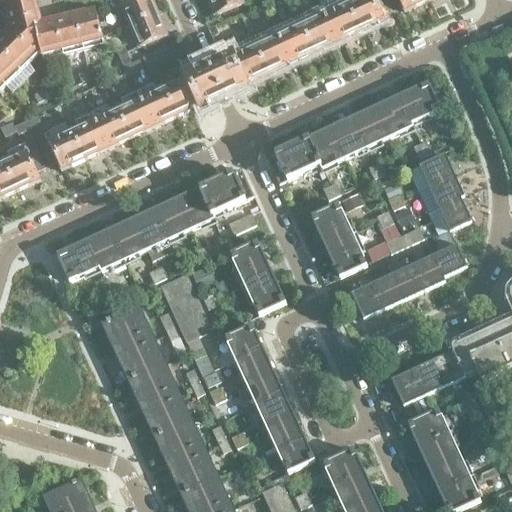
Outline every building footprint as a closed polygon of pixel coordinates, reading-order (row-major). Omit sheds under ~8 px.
[(41,0),(40,0),(1,0),(4,9),(35,2),(41,0)] [(158,16),(151,0),(137,0),(121,7),(130,28),(158,16)] [(243,6),(240,0),(207,0),(216,18),(217,17),(243,6)] [(384,24),(372,0),(352,0),(346,3),(360,35),(384,24)] [(428,3),(426,0),(398,0),(402,7),(401,7),(405,14),(428,3)] [(36,40),(32,24),(35,23),(42,21),(42,20),(42,19),(41,19),(40,20),(35,2),(4,9),(9,29),(9,30),(9,31),(9,32),(9,33),(8,35),(0,42),(0,51),(18,70),(40,48),(38,39),(36,40)] [(360,35),(346,3),(338,6),(337,2),(321,10),(338,46),(360,35)] [(338,46),(321,10),(305,17),(307,21),(300,24),(315,56),(338,46)] [(104,43),(98,17),(97,12),(76,17),(84,48),(104,43)] [(168,38),(158,16),(130,28),(140,49),(166,38),(166,39),(168,38)] [(84,48),(76,17),(55,22),(63,53),(84,48)] [(63,53),(55,22),(36,27),(35,23),(32,24),(36,40),(38,39),(40,48),(42,59),(63,53)] [(315,56),(300,24),(293,28),(291,24),(275,31),(292,67),(315,56)] [(292,67),(275,31),(259,38),(261,42),(254,46),(269,77),(292,67)] [(269,77),(254,46),(247,49),(245,45),(229,52),(230,54),(246,88),(248,87),(269,77)] [(178,54),(174,46),(166,49),(170,58),(178,54)] [(170,58),(166,49),(159,53),(162,62),(170,58)] [(129,58),(128,54),(126,50),(117,54),(121,61),(129,58)] [(18,70),(0,51),(0,80),(3,84),(18,70)] [(162,62),(159,53),(151,57),(155,65),(162,62)] [(246,88),(230,54),(210,63),(184,75),(200,109),(198,110),(201,117),(229,104),(237,100),(251,93),(248,87),(246,88)] [(155,65),(151,57),(143,60),(147,69),(155,65)] [(133,66),(129,58),(121,61),(124,69),(133,66)] [(144,71),(140,62),(133,66),(136,74),(144,71)] [(136,74),(133,66),(124,69),(128,78),(136,74)] [(102,77),(98,68),(89,73),(93,81),(102,77)] [(93,81),(89,73),(79,77),(83,86),(93,81)] [(200,109),(184,75),(183,73),(168,81),(170,84),(162,88),(177,120),(198,110),(200,109)] [(442,113),(429,86),(398,100),(411,128),(442,113)] [(177,120),(162,88),(155,91),(153,87),(138,94),(154,130),(177,120)] [(59,97),(55,88),(45,93),(49,101),(59,97)] [(49,101),(45,93),(35,97),(39,106),(49,101)] [(154,130),(138,94),(122,102),(124,106),(117,109),(132,141),(154,130)] [(413,131),(411,128),(398,100),(376,111),(390,142),(413,131)] [(132,141),(117,109),(110,112),(108,108),(92,116),(109,152),(132,141)] [(390,142),(376,111),(354,121),(368,152),(390,142)] [(109,152),(92,116),(76,123),(78,127),(71,130),(86,162),(109,152)] [(19,138),(42,127),(38,119),(15,129),(19,138)] [(368,152),(354,121),(331,132),(345,162),(368,152)] [(86,162),(71,130),(64,134),(62,130),(45,138),(49,148),(50,147),(58,165),(59,166),(62,173),(86,162)] [(345,162),(331,132),(309,142),(321,169),(323,173),(345,162)] [(58,165),(50,147),(49,148),(45,138),(43,134),(35,138),(50,169),(58,165)] [(46,170),(31,140),(24,143),(25,147),(30,157),(29,157),(37,175),(46,170)] [(321,169),(309,142),(267,161),(280,188),(321,169)] [(432,156),(426,144),(420,147),(426,159),(432,156)] [(37,175),(29,157),(30,157),(25,147),(8,155),(10,159),(3,162),(18,194),(41,183),(38,176),(37,175)] [(426,159),(420,147),(414,150),(419,162),(426,159)] [(455,179),(445,158),(420,169),(430,190),(455,179)] [(0,202),(18,194),(3,162),(0,163),(0,202)] [(387,177),(382,165),(375,168),(381,180),(387,177)] [(381,180),(375,168),(369,171),(374,183),(381,180)] [(255,200),(242,173),(200,192),(213,219),(255,200)] [(465,200),(455,179),(430,190),(439,211),(461,201),(465,200)] [(342,197),(337,186),(330,189),(336,200),(342,197)] [(385,207),(376,187),(368,191),(377,211),(385,207)] [(336,200),(330,189),(324,192),(330,203),(336,200)] [(213,219),(200,192),(178,203),(192,233),(215,223),(213,219)] [(403,203),(400,197),(389,202),(391,208),(403,203)] [(472,225),(461,201),(439,211),(450,235),(472,225)] [(192,233),(178,203),(156,213),(170,244),(192,233)] [(406,209),(403,203),(391,208),(394,214),(406,209)] [(353,238),(339,207),(312,220),(326,251),(353,238)] [(170,244),(156,213),(133,223),(147,254),(170,244)] [(392,220),(389,214),(377,220),(380,226),(392,220)] [(258,228),(253,217),(241,222),(246,233),(258,228)] [(394,226),(392,220),(380,226),(383,231),(394,226)] [(246,233),(241,222),(230,227),(235,238),(246,233)] [(147,254),(133,223),(111,234),(125,265),(147,254)] [(425,242),(420,230),(414,233),(419,245),(425,242)] [(419,245),(414,233),(408,236),(414,247),(419,245)] [(125,265),(111,234),(88,244),(101,271),(103,275),(125,265)] [(414,247),(408,236),(403,238),(408,250),(414,247)] [(368,269),(353,238),(326,251),(340,281),(368,269)] [(408,250),(403,238),(397,241),(403,252),(408,250)] [(235,250),(230,239),(223,241),(229,253),(235,250)] [(403,252),(397,241),(392,243),(397,255),(403,252)] [(397,255),(392,243),(386,246),(391,258),(397,255)] [(101,271),(88,244),(58,258),(70,286),(101,271)] [(273,276),(258,245),(231,257),(245,288),(273,276)] [(468,270),(461,256),(458,248),(433,260),(443,282),(444,281),(468,270)] [(213,261),(207,249),(201,252),(206,264),(213,261)] [(206,264),(201,252),(194,255),(200,266),(206,264)] [(443,282),(433,260),(413,269),(425,295),(446,285),(444,281),(443,282)] [(425,295),(413,269),(393,278),(405,304),(425,295)] [(168,281),(162,270),(156,273),(161,284),(168,281)] [(161,284),(156,273),(150,276),(155,287),(161,284)] [(287,306),(273,276),(245,288),(260,319),(287,306)] [(214,334),(188,278),(161,290),(187,346),(214,334)] [(405,304),(393,278),(373,288),(385,313),(405,304)] [(385,313),(373,288),(352,297),(364,323),(385,313)] [(123,302),(117,290),(111,293),(116,305),(123,302)] [(116,305),(111,293),(105,296),(110,308),(116,305)] [(511,293),(511,294),(510,297),(511,297),(511,302),(511,303),(511,323),(458,349),(458,348),(457,347),(456,347),(455,348),(453,349),(453,350),(453,351),(453,352),(453,353),(453,354),(454,355),(465,380),(465,381),(478,375),(483,386),(483,385),(484,386),(511,372),(511,293)] [(218,301),(215,295),(203,300),(206,306),(218,301)] [(221,307),(218,301),(206,306),(209,313),(221,307)] [(167,366),(155,342),(140,309),(102,327),(129,384),(167,366)] [(174,329),(169,317),(161,321),(166,333),(174,329)] [(180,341),(174,329),(166,333),(172,345),(180,341)] [(264,351),(260,344),(253,329),(226,341),(236,364),(264,351)] [(207,358),(204,351),(192,357),(195,363),(207,358)] [(274,374),(267,359),(264,351),(236,364),(247,386),(274,374)] [(465,380),(454,355),(433,364),(445,390),(465,380)] [(445,390),(433,364),(413,374),(425,399),(445,390)] [(193,423),(181,398),(167,366),(129,384),(155,441),(193,423)] [(201,385),(195,373),(187,377),(192,389),(201,385)] [(284,396),(281,389),(274,374),(247,386),(257,409),(284,396)] [(425,399),(413,374),(392,384),(404,409),(425,399)] [(206,397),(201,385),(192,389),(198,401),(206,397)] [(511,440),(487,386),(475,391),(511,471),(511,440)] [(225,397),(222,390),(211,396),(213,402),(225,397)] [(295,419),(288,404),(284,396),(257,409),(268,431),(295,419)] [(228,403),(225,397),(213,402),(216,408),(228,403)] [(476,404),(473,398),(462,403),(464,409),(476,404)] [(479,409),(476,404),(464,409),(467,415),(479,409)] [(481,415),(479,409),(467,415),(469,420),(481,415)] [(450,436),(439,413),(408,427),(419,450),(450,436)] [(484,421),(481,415),(469,420),(472,426),(484,421)] [(305,441),(302,433),(295,419),(268,431),(278,454),(305,441)] [(219,480),(208,455),(193,423),(155,441),(181,497),(219,480)] [(227,441),(221,429),(213,433),(218,445),(227,441)] [(247,441),(244,435),(232,440),(235,446),(247,441)] [(460,458),(450,436),(419,450),(429,473),(460,458)] [(494,443),(491,436),(479,442),(482,448),(494,443)] [(232,453),(227,441),(218,445),(224,457),(232,453)] [(250,447),(247,441),(235,446),(238,453),(250,447)] [(316,464),(309,449),(305,441),(278,454),(289,477),(316,464)] [(497,449),(494,443),(482,448),(485,455),(497,449)] [(365,475),(355,452),(324,467),(334,490),(365,475)] [(471,481),(460,458),(429,473),(440,495),(471,481)] [(8,475),(11,463),(5,461),(1,473),(8,475)] [(15,490),(22,466),(11,463),(8,475),(4,487),(15,490)] [(26,494),(33,469),(22,466),(15,490),(26,494)] [(37,497),(44,472),(33,469),(26,494),(37,497)] [(344,511),(376,498),(365,475),(334,490),(344,511)] [(234,511),(219,480),(181,497),(187,511),(234,511)] [(463,511),(481,504),(471,481),(440,495),(447,511),(463,511)] [(94,511),(95,511),(82,483),(44,501),(49,511),(94,511)] [(287,495),(283,486),(273,491),(277,499),(287,495)] [(277,499),(273,491),(263,496),(267,504),(277,499)] [(291,503),(287,495),(277,499),(281,508),(291,503)] [(310,501),(307,495),(296,500),(298,506),(310,501)] [(382,511),(376,498),(344,511),(382,511)] [(271,511),(281,508),(277,499),(267,504),(270,511),(271,511)] [(302,511),(313,507),(310,501),(298,506),(300,511),(302,511)] [(293,511),(295,511),(291,503),(281,508),(282,511),(293,511)]
